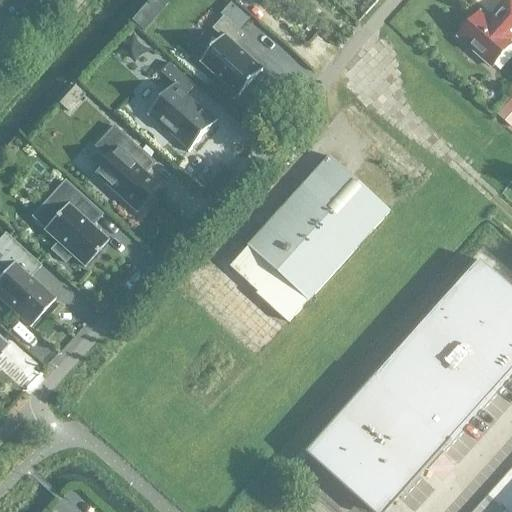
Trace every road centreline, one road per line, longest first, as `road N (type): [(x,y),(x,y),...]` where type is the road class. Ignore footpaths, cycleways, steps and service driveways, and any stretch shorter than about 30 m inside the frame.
road 1 (residential): [(36,403),(401,0)]
road 2 (track): [(511,213),(339,68)]
